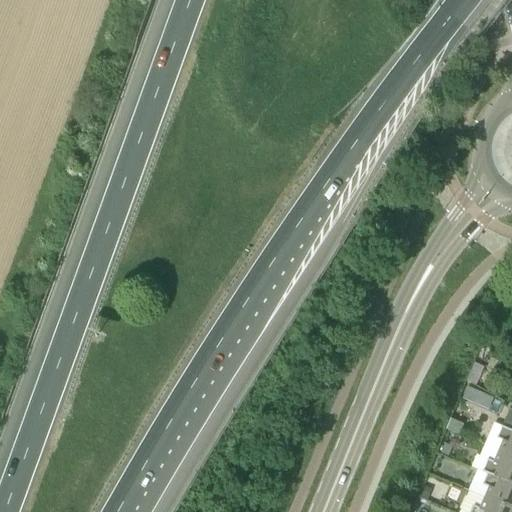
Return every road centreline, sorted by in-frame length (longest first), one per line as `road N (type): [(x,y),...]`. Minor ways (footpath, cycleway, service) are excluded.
road 1 (motorway): [(117,511),(267,268),(464,0)]
road 2 (motorway): [(189,0),(3,511)]
road 3 (secondary): [(324,511),(422,283)]
road 4 (secondary): [(484,176),(427,255),(422,283)]
road 5 (secondary): [(422,283),(508,199)]
